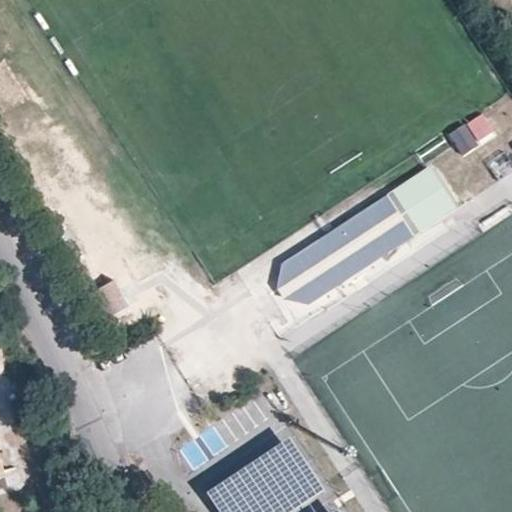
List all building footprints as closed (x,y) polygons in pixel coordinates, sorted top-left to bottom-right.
[(0,63),(0,107),(23,96),(6,61),(0,63)] [(484,113),(467,123),(482,147),(499,137),(484,113)] [(450,132),(462,155),(479,146),(466,123),(450,132)] [(422,235),(397,195),(290,265),(285,271),(280,283),(290,302),(296,304),(310,303),(324,298),(422,235)] [(114,331),(134,317),(117,291),(97,305),(114,331)] [(291,440),(204,493),(215,511),(299,511),(326,496),(291,440)]
